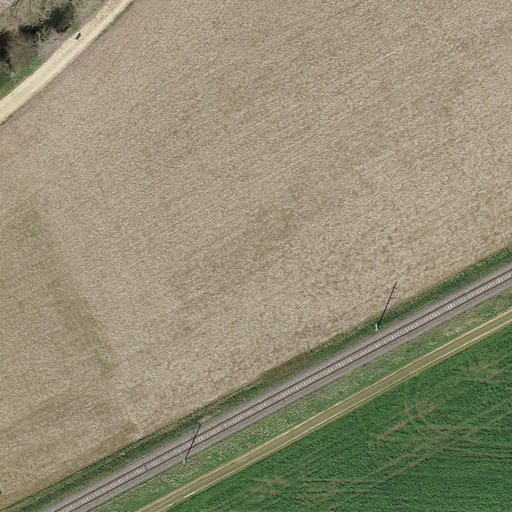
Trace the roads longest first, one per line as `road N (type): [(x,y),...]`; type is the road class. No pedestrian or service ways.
road 1 (track): [(511,314),(145,511)]
road 2 (track): [(118,0),(0,110)]
